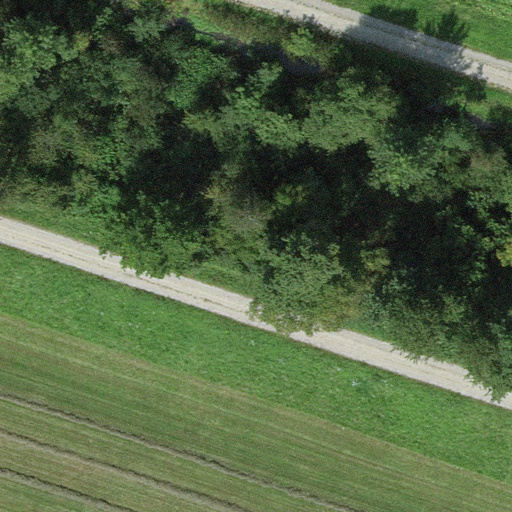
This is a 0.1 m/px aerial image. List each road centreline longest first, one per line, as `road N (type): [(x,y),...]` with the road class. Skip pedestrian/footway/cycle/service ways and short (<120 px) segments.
road 1 (track): [(0,229),(511,395)]
road 2 (track): [(266,0),(511,77)]
